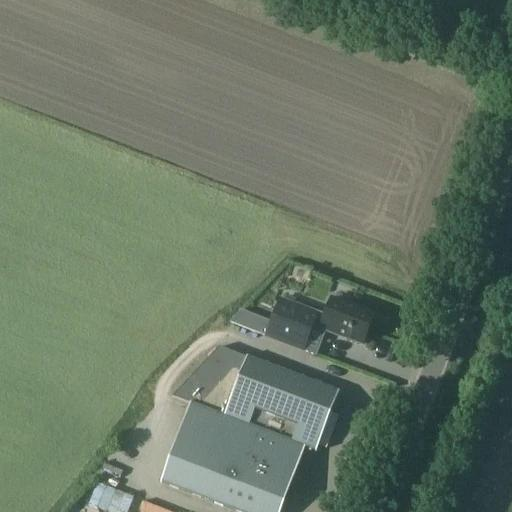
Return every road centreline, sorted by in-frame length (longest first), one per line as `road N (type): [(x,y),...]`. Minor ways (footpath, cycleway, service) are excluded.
road 1 (unknown): [(238,511),(145,477),(131,464),(133,447),(233,336),(337,365),(347,382)]
road 2 (tertiary): [(385,511),(511,166)]
road 3 (unknown): [(347,382),(291,511)]
